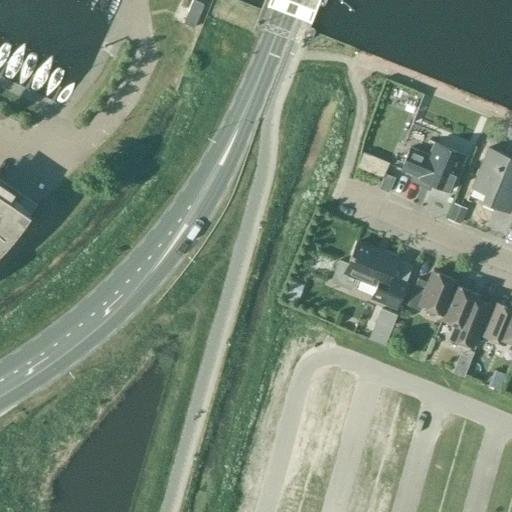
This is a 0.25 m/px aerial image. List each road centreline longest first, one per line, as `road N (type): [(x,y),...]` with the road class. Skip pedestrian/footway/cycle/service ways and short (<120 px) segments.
road 1 (primary): [(0,403),(90,342),(157,276),(214,196),(239,143),(237,128)]
road 2 (primary): [(237,128),(224,134),(171,218),(110,288),(0,373)]
road 3 (unknown): [(50,163),(110,121),(138,89),(142,40),(134,0)]
road 4 (residential): [(511,264),(342,195)]
road 5 (primary): [(237,128),(288,0)]
